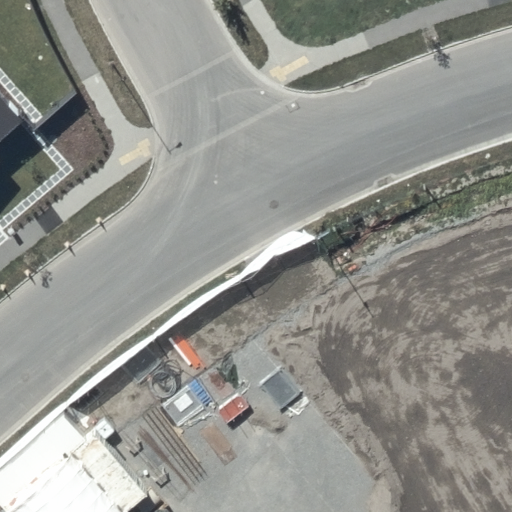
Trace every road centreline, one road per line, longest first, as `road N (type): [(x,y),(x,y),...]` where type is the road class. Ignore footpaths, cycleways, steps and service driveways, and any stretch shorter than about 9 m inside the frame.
road 1 (residential): [(252,187),(152,248),(0,367)]
road 2 (residential): [(511,80),(365,133),(252,187)]
road 3 (residential): [(156,0),(252,187)]
